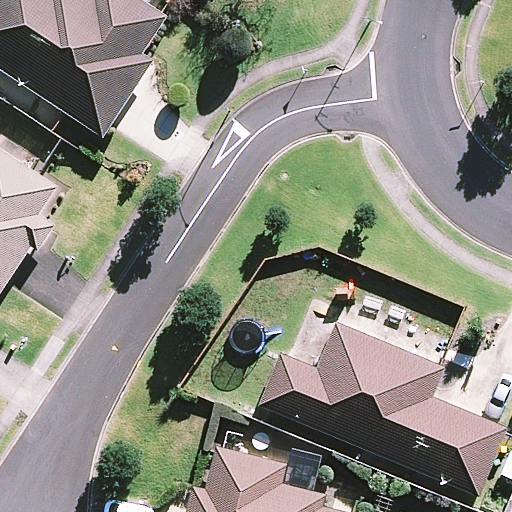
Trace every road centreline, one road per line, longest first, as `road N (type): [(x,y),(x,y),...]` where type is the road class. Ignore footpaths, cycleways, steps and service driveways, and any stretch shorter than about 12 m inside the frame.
road 1 (residential): [(35,511),(59,442),(114,340),(256,135),(305,109),(409,94)]
road 2 (residential): [(409,94),(445,163),(511,205)]
